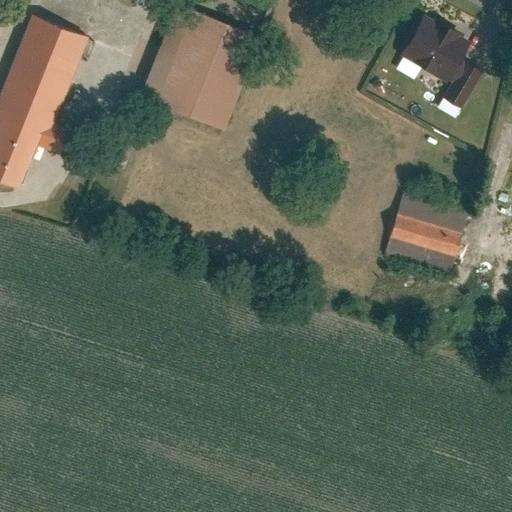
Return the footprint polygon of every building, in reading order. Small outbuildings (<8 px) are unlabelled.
[(256,38),(170,5),(136,94),(221,127),(256,38)] [(470,38),(418,9),(392,54),(447,84),(439,99),(456,109),(480,67),(460,56),(470,38)] [(89,37),(24,14),(0,81),(0,179),(12,184),(29,136),(118,168),(127,143),(59,119),(89,37)] [(511,164),(508,163),(492,202),(511,210),(511,164)] [(466,213),(400,197),(384,260),(450,277),(466,213)]
